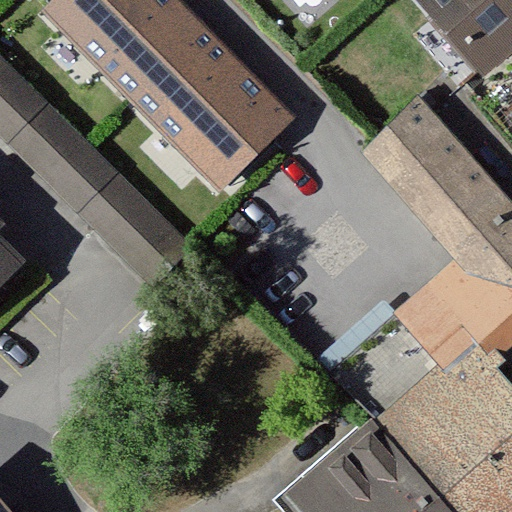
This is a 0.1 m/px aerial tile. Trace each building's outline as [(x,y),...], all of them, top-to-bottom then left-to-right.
[(288,111),(174,0),(62,0),(48,16),(218,182),(288,111)] [(511,46),(511,0),(421,0),(480,75),(511,46)] [(0,121),(140,258),(179,218),(0,42),(0,121)] [(337,368),(379,414),(468,341),(490,365),(511,342),(511,207),(419,97),(363,150),(455,256),(337,368)] [(0,282),(27,257),(0,228),(0,282)] [(468,341),(379,414),(456,511),(511,511),(511,389),(490,365),(468,341)] [(456,511),(379,414),(282,491),(298,511),(456,511)]
